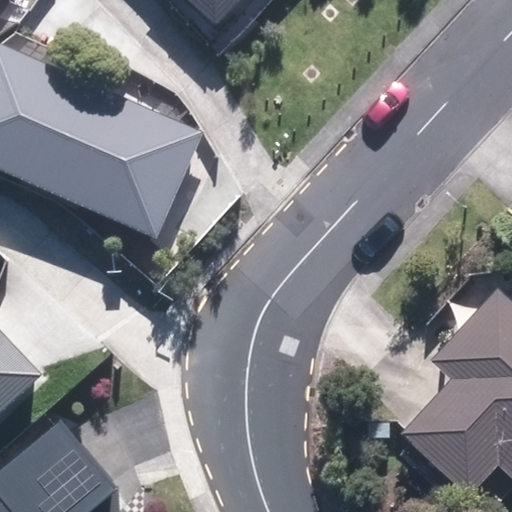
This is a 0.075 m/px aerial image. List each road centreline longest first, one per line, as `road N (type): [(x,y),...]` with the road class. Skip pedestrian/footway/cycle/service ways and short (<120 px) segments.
road 1 (residential): [(250,334),(302,261),(511,32)]
road 2 (unknown): [(173,367),(0,242)]
road 3 (residential): [(250,334),(246,424),(266,511)]
